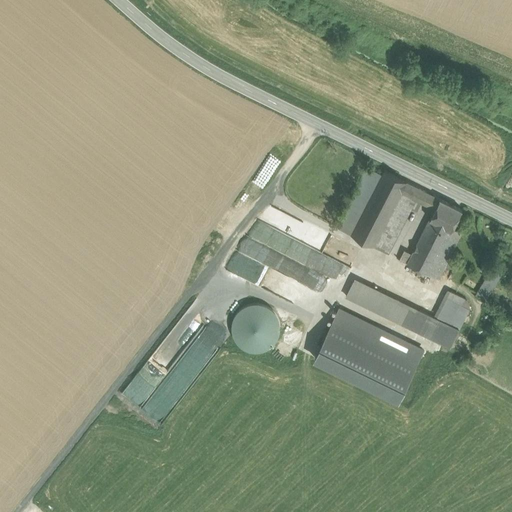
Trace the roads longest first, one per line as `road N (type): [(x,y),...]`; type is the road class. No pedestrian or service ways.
road 1 (secondary): [(511,218),(219,78),(121,0)]
road 2 (track): [(16,511),(267,194)]
